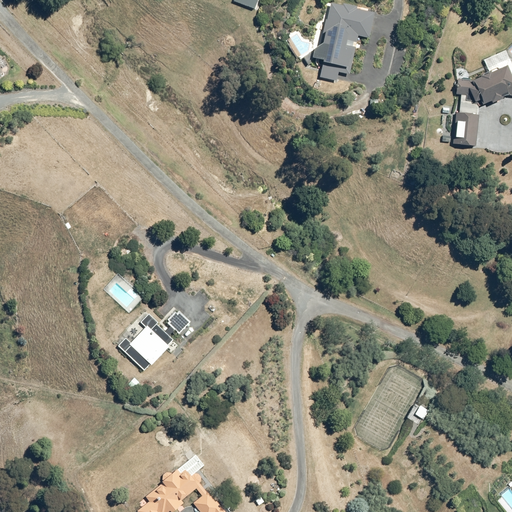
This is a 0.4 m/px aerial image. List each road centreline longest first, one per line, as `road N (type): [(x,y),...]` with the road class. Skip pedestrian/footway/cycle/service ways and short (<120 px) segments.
road 1 (unknown): [(271,268),(79,90),(0,2)]
road 2 (residential): [(271,268),(348,314),(511,389)]
road 3 (unknown): [(324,300),(297,338),(302,475),(292,511)]
